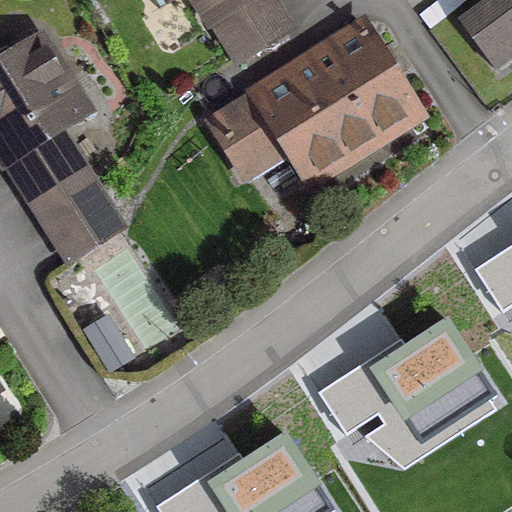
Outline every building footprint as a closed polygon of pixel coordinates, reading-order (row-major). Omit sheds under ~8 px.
[(195,0),(244,78),(286,51),(276,34),(284,29),(266,0),(195,0)] [(511,48),(511,0),(486,0),(455,23),(487,67),(511,48)] [(415,115),(361,28),(208,124),(241,177),(284,151),(305,185),(415,115)] [(33,42),(0,63),(0,158),(27,202),(78,170),(54,132),(80,116),(33,42)] [(86,182),(35,214),(65,261),(115,229),(86,182)] [(499,394),(449,317),(373,367),(423,443),(499,394)] [(125,356),(105,323),(84,336),(104,369),(125,356)] [(331,511),(336,510),(286,433),(210,483),(229,511),(331,511)]
